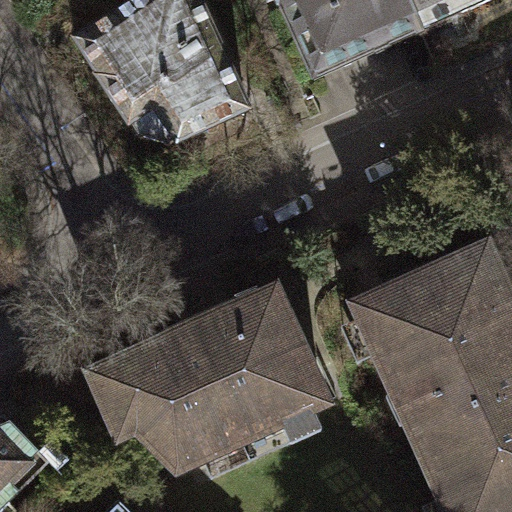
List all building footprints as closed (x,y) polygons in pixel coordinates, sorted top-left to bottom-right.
[(207,0),(140,0),(78,40),(139,130),(162,114),(185,147),(255,117),(207,0)] [(412,10),(407,0),(278,0),(312,78),(421,31),(412,10)] [(407,0),(412,10),(421,31),(461,15),(496,0),(407,0)] [(511,511),(511,276),(493,235),(348,298),(357,318),(344,324),(361,361),(378,353),(443,501),(425,509),(425,511),(511,511)] [(242,298),(92,366),(123,434),(136,428),(183,475),(211,462),(217,474),(325,425),(318,410),(337,402),(284,287),(264,284),(245,289),(242,298)] [(0,510),(47,464),(1,418),(0,418),(0,510)]
